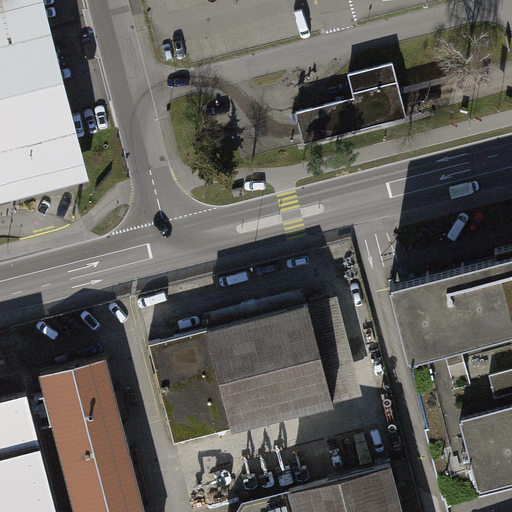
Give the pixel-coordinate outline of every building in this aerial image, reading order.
[(0,0),(0,193),(84,173),(40,0),(0,0)] [(407,116),(393,61),(348,73),(354,96),(296,111),(304,142),(407,116)] [(449,501),(511,485),(511,252),(394,281),(449,501)] [(324,401),(300,308),(152,345),(176,439),(324,401)] [(138,511),(103,366),(37,382),(68,511),(138,511)] [(0,511),(51,511),(18,381),(0,385),(0,511)] [(402,511),(393,472),(288,498),(291,511),(402,511)]
